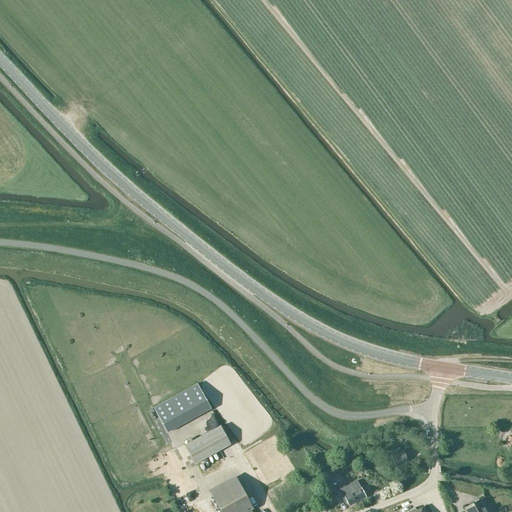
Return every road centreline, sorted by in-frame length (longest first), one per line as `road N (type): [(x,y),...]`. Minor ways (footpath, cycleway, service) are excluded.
road 1 (tertiary): [(444,367),(343,341),(283,308),(106,169),(0,59)]
road 2 (unclassified): [(0,242),(171,275),(228,311),(311,398),(345,416),(431,406),(444,367)]
road 3 (track): [(491,310),(477,309),(218,0)]
